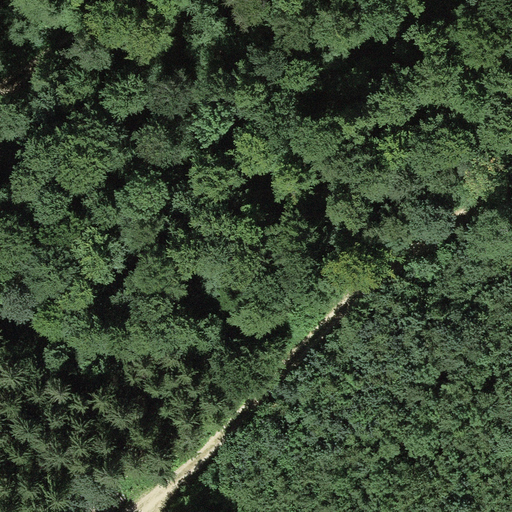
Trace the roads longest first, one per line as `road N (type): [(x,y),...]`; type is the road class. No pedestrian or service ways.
road 1 (track): [(511,196),(358,297),(199,443),(149,511)]
road 2 (track): [(128,0),(0,90)]
